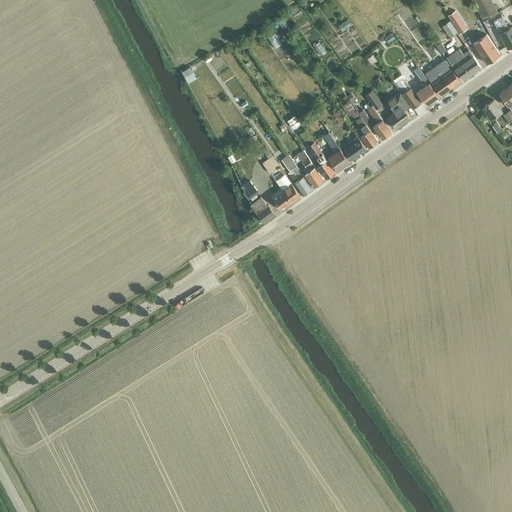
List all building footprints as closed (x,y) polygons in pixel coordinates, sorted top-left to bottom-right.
[(474,0),(484,18),(491,15),(498,11),(491,0),(474,0)] [(456,10),(448,15),(460,33),(468,28),(456,10)] [(348,28),(359,22),(356,17),(346,22),(348,28)] [(502,17),(494,21),(507,47),(511,44),(511,26),(508,29),(502,17)] [(275,22),(268,26),(272,31),(278,27),(275,22)] [(450,22),(443,26),(450,36),(456,32),(450,22)] [(461,33),(445,44),(450,51),(466,40),(461,33)] [(487,34),(473,43),(480,53),(487,63),(492,59),(500,54),(493,43),(487,34)] [(327,52),(331,49),(325,40),(320,43),(327,52)] [(441,42),(437,46),(442,53),(447,50),(441,42)] [(460,48),(447,57),(455,68),(464,79),(481,67),(470,51),(468,49),(463,53),(460,48)] [(286,60),(293,70),(301,65),(295,55),(286,60)] [(446,59),(426,74),(432,83),(441,95),(455,85),(461,81),(452,68),(446,59)] [(190,66),(181,71),(184,77),(193,72),(190,66)] [(418,66),(414,69),(419,76),(423,82),(427,79),(423,73),(418,66)] [(401,92),(411,105),(413,108),(422,102),(411,87),(401,73),(393,80),(401,92)] [(427,106),(440,97),(429,82),(417,91),(427,106)] [(511,88),(510,85),(499,93),(509,105),(510,105),(511,108),(508,111),(511,117),(511,88)] [(366,94),(373,105),(376,109),(383,104),(373,89),(366,94)] [(411,105),(401,92),(388,101),(396,113),(388,118),(395,128),(411,117),(405,109),(411,105)] [(502,111),(494,99),(483,107),(488,113),(487,114),(490,119),(502,111)] [(357,110),(371,129),(375,127),(382,137),(391,131),(376,109),(373,105),(368,108),(378,122),(374,125),(364,109),(359,112),(357,110)] [(378,140),(371,129),(357,110),(352,113),(366,132),(361,135),(369,147),(378,140)] [(511,120),(511,117),(508,111),(503,114),(509,123),(511,120)] [(293,129),(300,123),(295,116),(287,121),(293,129)] [(504,119),(499,122),(503,128),(508,125),(504,119)] [(502,128),(497,121),(492,124),(497,132),(502,128)] [(328,131),(323,135),(336,154),(329,159),(337,170),(350,161),(335,140),(328,131)] [(351,159),(367,148),(358,135),(349,141),(351,145),(344,150),(351,159)] [(314,140),(309,145),(321,162),(317,166),(326,178),(336,170),(314,140)] [(263,150),(269,158),(263,162),(270,173),(280,166),(267,147),(263,150)] [(314,186),(324,179),(303,149),(297,153),(301,159),(308,168),(310,167),(311,169),(305,173),(314,186)] [(303,194),(313,187),(289,153),(281,159),(284,163),(290,170),(292,169),(299,178),(294,181),(303,194)] [(276,180),(281,187),(271,194),(272,197),(281,209),(281,210),(301,195),(285,173),(276,180)] [(249,181),(241,187),(250,198),(257,192),(249,181)] [(264,222),(275,214),(268,204),(267,205),(261,196),(250,204),(264,222)]
